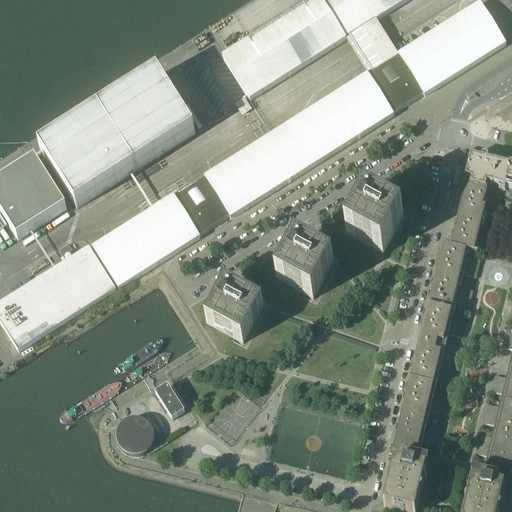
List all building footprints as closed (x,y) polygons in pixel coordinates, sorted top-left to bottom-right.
[(249,102),(346,41),(345,40),(375,21),(376,23),(411,0),(313,0),(222,58),(249,102)] [(205,180),(175,199),(174,198),(92,250),(118,291),(200,240),(199,238),(229,219),(230,221),(394,117),(393,116),(423,97),(424,98),(506,46),(480,5),(397,56),(398,58),(368,77),(367,75),(273,135),(204,179),(205,180)] [(158,77),(99,114),(136,172),(195,135),(158,77)] [(242,116),(252,110),(245,98),(235,104),(242,116)] [(136,172),(99,114),(39,152),(76,210),(136,172)] [(511,191),(511,167),(471,158),(466,177),(487,182),(490,183),(490,186),(511,191)] [(0,214),(18,242),(66,211),(35,163),(19,173),(17,169),(8,174),(11,178),(0,185),(0,214)] [(491,191),(487,190),(485,190),(487,182),(466,177),(464,185),(467,186),(464,199),(461,198),(460,204),(463,204),(462,209),(460,209),(459,217),(482,222),(485,210),(497,213),(500,200),(490,197),(491,191)] [(403,219),(369,200),(366,199),(362,206),(346,236),(383,256),(403,219)] [(492,233),(486,231),(480,230),(480,228),(482,222),(459,217),(455,229),(454,229),(452,234),(456,235),(455,240),(453,240),(451,247),(467,251),(466,252),(474,254),(478,240),(489,243),(492,233)] [(313,300),(333,263),(299,244),(296,243),(290,253),(276,280),(313,300)] [(438,269),(436,277),(459,283),(461,274),(466,275),(465,278),(475,280),(480,262),(470,259),(469,262),(464,261),(466,252),(467,251),(451,247),(443,245),(441,254),(443,254),(442,259),(438,258),(437,264),(440,265),(439,269),(438,269)] [(58,253),(62,258),(72,252),(69,246),(58,253)] [(0,325),(18,354),(116,293),(89,250),(0,306),(0,325)] [(29,270),(33,275),(49,265),(45,260),(29,270)] [(430,300),(428,308),(451,314),(454,304),(458,306),(458,308),(468,311),(472,293),(462,290),(461,293),(457,292),(459,283),(436,277),(434,285),(435,285),(434,290),(431,289),(429,295),(433,296),(432,300),(430,300)] [(260,313),(263,307),(226,287),(206,324),(243,344),(260,313)] [(451,314),(428,308),(426,316),(428,317),(427,321),(423,321),(422,326),(425,327),(424,332),(422,331),(419,345),(437,349),(438,344),(444,345),(446,336),(461,340),(465,324),(454,321),(454,324),(449,323),(451,314)] [(511,335),(505,334),(501,350),(511,352),(511,335)] [(450,384),(454,368),(439,364),(441,355),(436,354),(437,349),(419,345),(416,358),(418,359),(417,363),(413,362),(412,368),(415,369),(414,374),(412,373),(410,381),(434,387),(436,378),(441,379),(440,382),(450,384)] [(511,372),(511,373),(510,382),(495,378),(491,394),(501,397),(502,394),(506,395),(504,404),(511,405),(511,372)] [(405,405),(403,413),(426,418),(428,409),(433,410),(432,413),(443,416),(447,397),(437,395),(436,398),(431,396),(434,387),(410,381),(408,390),(410,390),(409,395),(405,394),(404,399),(408,400),(406,405),(405,405)] [(168,388),(155,396),(164,409),(162,410),(164,415),(167,413),(172,422),(184,414),(183,412),(187,409),(173,388),(169,390),(168,388)] [(511,405),(504,404),(502,413),(497,412),(498,409),(488,407),(483,425),(494,428),(494,425),(499,426),(497,435),(511,438),(511,405)] [(426,418),(403,413),(401,420),(403,421),(401,426),(398,425),(397,430),(400,431),(399,436),(397,436),(392,457),(398,458),(415,463),(421,440),(426,441),(425,444),(435,447),(440,428),(429,426),(429,428),(424,427),(426,418)] [(136,423),(133,423),(130,425),(129,425),(127,426),(126,428),(124,429),(123,430),(122,432),(121,434),(121,435),(120,437),(119,440),(119,444),(120,447),(121,450),(123,453),(125,456),(128,458),(130,460),(134,461),(135,461),(137,461),(138,461),(140,461),(141,461),(143,461),(145,461),(146,460),(148,459),(149,459),(151,457),(153,455),(155,453),(157,450),(158,447),(158,444),(158,441),(158,438),(157,435),(155,432),(153,429),(151,427),(149,425),(146,424),(143,423),(139,423),(136,423)] [(511,438),(497,435),(494,444),(490,443),(491,440),(480,438),(476,456),(486,459),(487,456),(491,457),(486,480),(504,484),(509,485),(511,473),(511,438)] [(415,463),(398,458),(396,463),(394,462),(383,509),(396,511),(416,511),(427,470),(429,466),(428,465),(419,463),(418,468),(416,468),(414,465),(415,463)] [(483,484),(481,483),(483,478),(474,476),(474,477),(473,476),(472,481),(473,481),(465,511),(499,511),(505,489),(503,489),(504,484),(486,480),(486,482),(483,484)]
